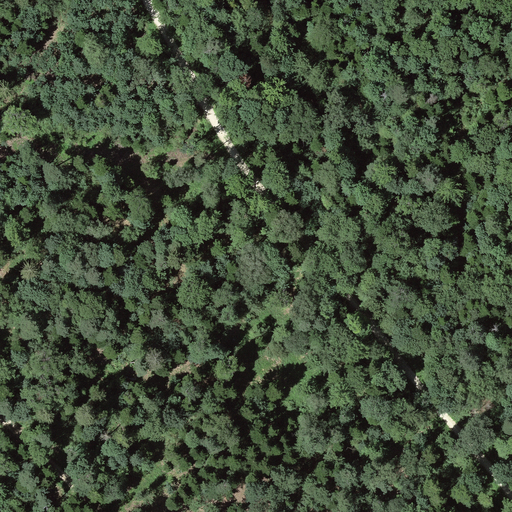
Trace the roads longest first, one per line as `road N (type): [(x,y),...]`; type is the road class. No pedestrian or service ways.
road 1 (track): [(511,497),(358,311),(144,0)]
road 2 (track): [(0,414),(97,511)]
